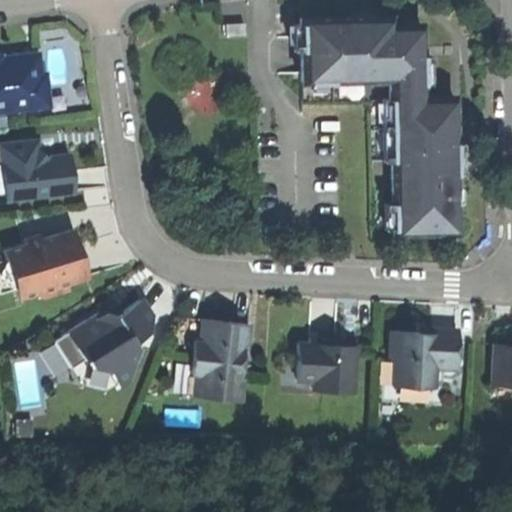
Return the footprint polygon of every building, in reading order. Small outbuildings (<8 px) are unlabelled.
[(392,233),(456,231),(455,200),(451,201),(450,169),(450,143),(454,143),(453,96),(422,97),(421,56),(420,47),(420,25),(389,25),(389,20),(363,21),(345,21),(345,17),(299,18),(301,82),(388,80),(392,233)] [(224,34),(243,34),(243,24),(224,24),(224,34)] [(452,46),(420,47),(421,56),(452,55),(452,46)] [(0,110),(45,105),(42,78),(37,79),(34,53),(15,55),(0,57),(0,110)] [(373,233),(392,233),(388,80),(301,82),(301,101),(369,100),(373,233)] [(0,158),(0,165),(4,199),(72,191),(70,174),(68,154),(45,157),(37,150),(35,140),(11,143),(13,157),(0,158)] [(0,144),(0,158),(13,157),(11,143),(0,144)] [(24,244),(3,250),(6,261),(16,273),(15,289),(18,298),(39,292),(41,297),(67,290),(66,284),(86,278),(79,253),(73,230),(40,239),(39,235),(23,239),(24,244)] [(0,293),(15,289),(16,273),(6,261),(0,262),(0,293)] [(53,340),(70,367),(86,357),(90,366),(109,370),(119,385),(129,379),(135,346),(132,341),(149,330),(151,318),(145,309),(139,299),(115,314),(105,312),(103,309),(53,340)] [(225,321),(201,319),(199,342),(193,341),(190,372),(195,373),(193,395),(240,400),(242,377),(239,377),(240,368),(247,363),(241,357),(242,348),(246,348),(249,324),(225,321)] [(416,333),(389,332),(388,358),(394,358),(393,385),(433,387),(434,367),(440,368),(440,361),(455,361),(457,330),(428,329),(428,333),(416,333)] [(296,365),(295,380),(312,381),(312,391),(352,392),(354,347),(335,346),(336,337),(323,336),(309,336),(308,344),(297,344),(296,365)] [(511,345),(492,344),(490,385),(511,386),(511,391),(511,345)] [(107,392),(119,385),(109,370),(90,366),(86,357),(70,367),(82,387),(107,392)] [(311,396),(312,391),(312,381),(295,380),(296,365),(280,364),(279,395),(311,396)] [(511,401),(511,391),(511,386),(490,385),(490,400),(511,401)] [(15,420),(15,435),(31,435),(30,420),(15,420)]
